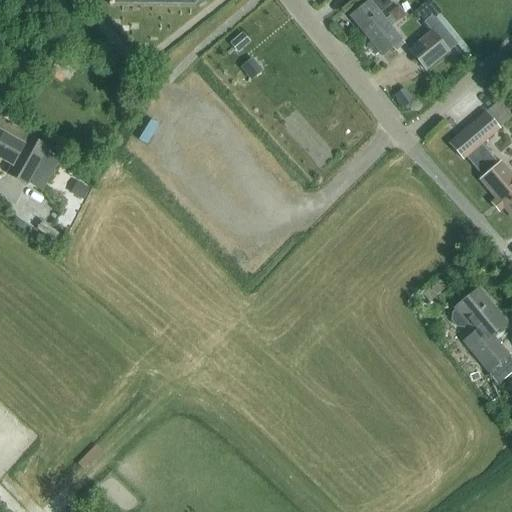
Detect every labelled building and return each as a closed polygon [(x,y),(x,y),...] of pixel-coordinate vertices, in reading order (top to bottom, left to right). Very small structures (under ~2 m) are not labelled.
[(386,0),(369,0),(369,1),(349,17),(381,57),(402,40),(379,13),(390,4),(386,0)] [(461,42),(436,12),(423,22),(430,32),(407,51),(424,72),(461,42)] [(59,54),(54,61),(65,69),(70,62),(59,54)] [(264,71),(253,58),(241,68),(252,81),(264,71)] [(0,96),(3,99),(12,82),(0,75),(0,96)] [(33,101),(31,99),(36,93),(29,87),(16,102),(26,110),(33,101)] [(501,216),(507,211),(511,217),(511,177),(500,164),(499,165),(481,144),(511,118),(511,112),(501,100),(449,144),(463,160),(465,158),(483,178),(480,180),(499,202),(494,207),(501,216)] [(47,148),(23,134),(0,121),(0,159),(11,166),(6,175),(26,185),(27,184),(42,191),(58,160),(44,153),(47,148)] [(70,195),(83,201),(89,189),(76,183),(70,195)] [(426,303),(437,293),(431,286),(420,296),(426,303)] [(454,309),(455,310),(451,313),(450,320),(456,328),(465,328),(468,325),(474,333),(463,342),(488,372),(508,356),(491,335),(506,324),(478,290),(454,309)] [(481,389),(491,403),(501,396),(491,382),(481,389)]
